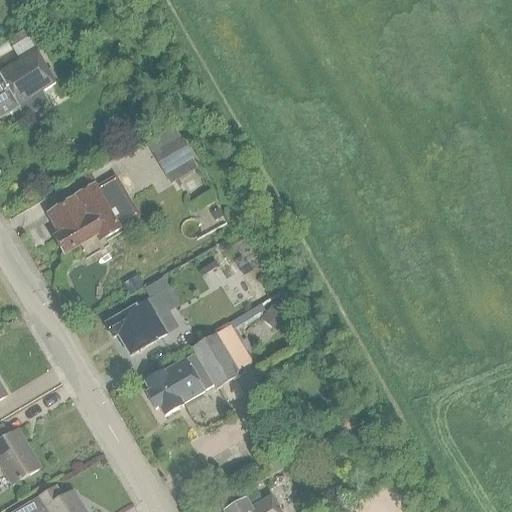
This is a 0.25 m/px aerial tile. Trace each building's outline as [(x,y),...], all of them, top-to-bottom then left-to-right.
[(0,121),(19,110),(18,108),(42,94),(54,86),(36,55),(0,75),(0,121)] [(182,135),(153,152),(167,175),(196,158),(182,135)] [(77,200),(49,217),(60,236),(55,239),(64,256),(98,237),(101,242),(119,232),(119,230),(140,218),(126,193),(118,179),(97,191),(94,187),(75,197),(77,200)] [(219,209),(210,214),(215,223),(224,218),(219,209)] [(245,265),(241,258),(234,263),(238,269),(245,265)] [(172,306),(164,292),(106,326),(114,339),(118,336),(131,357),(168,335),(156,316),(172,306)] [(276,334),(291,316),(275,302),(260,320),(276,334)] [(158,409),(164,418),(183,407),(182,405),(213,386),(216,392),(241,377),(237,371),(250,363),(230,330),(217,338),(216,337),(192,351),(196,357),(186,363),(185,362),(165,374),(164,372),(144,384),(149,393),(145,395),(155,410),(158,409)] [(343,420),(343,429),(349,433),(357,429),(357,422),(350,417),(343,420)] [(0,465),(13,487),(42,470),(19,432),(8,438),(2,427),(0,428),(0,465)] [(305,458),(296,463),(300,471),(309,465),(305,458)] [(85,511),(74,492),(63,499),(57,488),(16,511),(85,511)] [(280,511),(271,497),(262,503),(256,493),(247,498),(248,500),(228,511),(280,511)]
